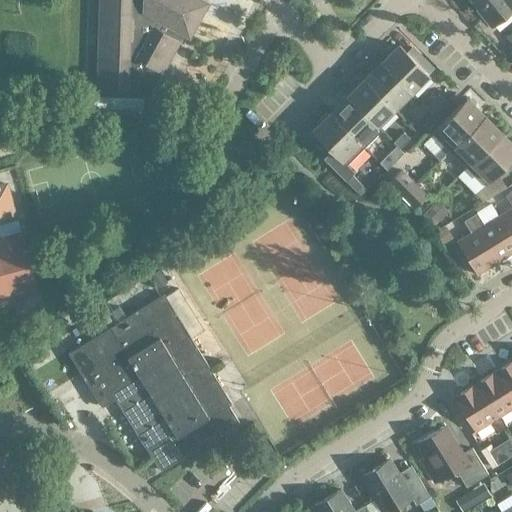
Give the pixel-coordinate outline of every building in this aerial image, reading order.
[(99,0),(98,90),(127,91),(127,90),(152,90),(158,70),(163,73),(184,35),(189,38),(209,3),(202,0),(99,0)] [(504,0),(471,0),(483,14),(482,15),(491,26),(511,8),(511,7),(511,8),(504,0)] [(510,47),(511,45),(511,22),(499,34),(510,47)] [(407,52),(399,45),(382,63),(410,91),(433,69),(412,47),(407,52)] [(393,108),(410,91),(382,63),(365,80),(393,108)] [(376,125),(393,108),(365,80),(347,97),(376,125)] [(447,102),(439,94),(426,108),(427,109),(433,115),(447,102)] [(347,97),(330,114),(364,148),(381,131),(376,125),(347,97)] [(450,151),(484,116),(467,99),(432,133),(450,151)] [(427,109),(417,119),(423,125),(433,115),(427,109)] [(347,165),(364,148),(330,114),(329,115),(327,113),(317,123),(319,125),(313,131),(347,165)] [(484,116),(450,151),(466,168),(501,133),(484,116)] [(403,132),(393,143),(399,149),(410,139),(403,132)] [(511,144),(501,133),(466,168),(484,185),(511,157),(511,144)] [(392,151),(380,163),(387,170),(399,158),(394,154),(392,151)] [(389,182),(403,196),(414,185),(400,170),(389,182)] [(352,175),(345,181),(356,191),(362,185),(352,175)] [(0,298),(9,296),(37,288),(35,280),(23,236),(20,236),(6,184),(0,185),(0,298)] [(426,196),(414,185),(403,196),(414,207),(426,196)] [(497,216),(511,239),(511,192),(511,191),(505,195),(511,207),(497,216)] [(437,197),(422,213),(433,224),(449,209),(437,197)] [(470,217),(497,261),(511,252),(511,239),(497,216),(484,224),(477,212),(470,217)] [(497,261),(470,217),(464,220),(471,232),(457,241),(477,274),(497,261)] [(452,235),(446,226),(438,231),(436,232),(442,242),(444,241),(452,235)] [(167,281),(160,271),(150,277),(157,288),(167,281)] [(106,331),(89,342),(85,344),(85,345),(68,355),(77,369),(79,373),(84,381),(86,383),(102,409),(116,401),(120,408),(121,410),(149,455),(159,471),(160,473),(239,424),(238,422),(229,408),(232,406),(212,373),(189,336),(164,296),(126,319),(117,325),(116,326),(113,328),(106,331)] [(117,325),(126,319),(119,308),(106,317),(100,321),(106,331),(113,328),(116,326),(117,325)] [(511,360),(495,371),(511,397),(511,360)] [(511,397),(495,371),(475,383),(496,417),(500,415),(510,409),(511,410),(511,397)] [(496,417),(475,383),(454,397),(475,431),(490,422),(499,430),(507,426),(500,415),(496,417)] [(444,425),(418,441),(428,456),(422,460),(435,482),(456,469),(466,487),(488,474),(472,448),(462,454),(444,425)] [(480,447),(490,463),(492,466),(502,460),(491,441),(480,447)] [(416,504),(420,502),(424,510),(435,504),(430,496),(416,473),(403,481),(389,458),(362,475),(383,511),(386,511),(411,497),(416,504)] [(511,468),(503,475),(510,486),(511,484),(511,468)] [(479,501),(489,495),(482,483),(472,489),(479,501)] [(340,488),(313,505),(316,511),(369,511),(364,504),(354,510),(340,488)]
